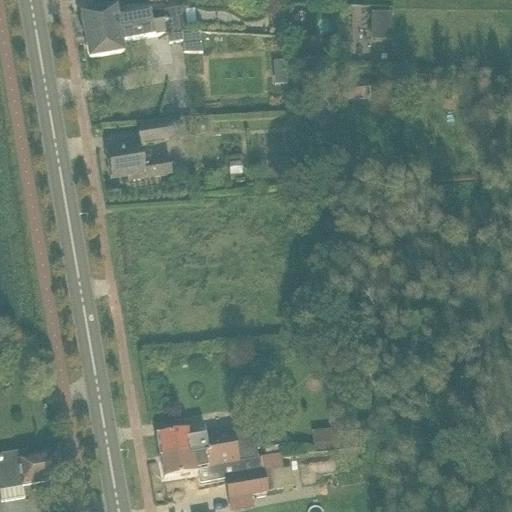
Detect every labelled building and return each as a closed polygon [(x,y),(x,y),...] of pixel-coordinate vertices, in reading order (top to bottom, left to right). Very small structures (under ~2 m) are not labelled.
[(278,7),(272,5),(266,7),(264,14),(266,20),(272,22),(278,20),(281,13),(278,7)] [(92,13),(81,15),(85,37),(152,25),(179,20),(181,34),(187,34),(187,32),(184,14),(183,12),(183,8),(150,14),(150,13),(118,18),(116,9),(92,13)] [(370,13),(370,40),(391,40),(390,13),(370,13)] [(152,25),(85,37),(89,60),(108,56),(124,53),(122,44),(155,38),(167,35),(169,45),(182,42),(184,54),(202,55),(199,34),(187,34),(181,34),(179,20),(152,25)] [(348,67),(348,43),(337,42),(336,67),(348,67)] [(286,62),(273,62),(273,74),(286,74),(286,62)] [(183,137),(181,123),(137,131),(140,145),(183,137)] [(140,150),(126,152),(106,156),(110,180),(126,177),(127,184),(147,180),(171,176),(169,161),(143,165),(140,150)] [(253,429),(233,432),(192,440),(190,431),(175,434),(155,437),(159,459),(189,454),(190,457),(231,450),(233,459),(237,458),(239,464),(258,461),(253,429)] [(341,430),(313,434),(316,455),(344,451),(341,430)] [(264,437),(267,452),(282,449),(279,435),(264,437)] [(189,454),(159,459),(163,481),(198,474),(198,471),(239,464),(237,458),(233,459),(231,450),(190,457),(189,454)] [(24,452),(5,456),(0,456),(0,494),(1,503),(24,499),(21,487),(56,481),(55,473),(60,472),(57,454),(25,459),(24,452)] [(268,494),(265,474),(226,481),(229,500),(268,494)]
